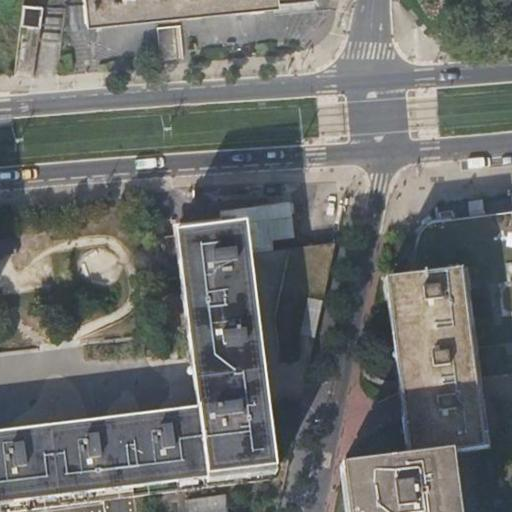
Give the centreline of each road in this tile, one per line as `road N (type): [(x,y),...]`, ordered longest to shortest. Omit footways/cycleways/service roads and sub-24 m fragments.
road 1 (secondary): [(0,181),(382,151)]
road 2 (secondary): [(367,83),(0,108)]
road 3 (residential): [(315,511),(382,151)]
road 4 (secondary): [(511,70),(367,83)]
road 5 (secondary): [(382,151),(511,141)]
